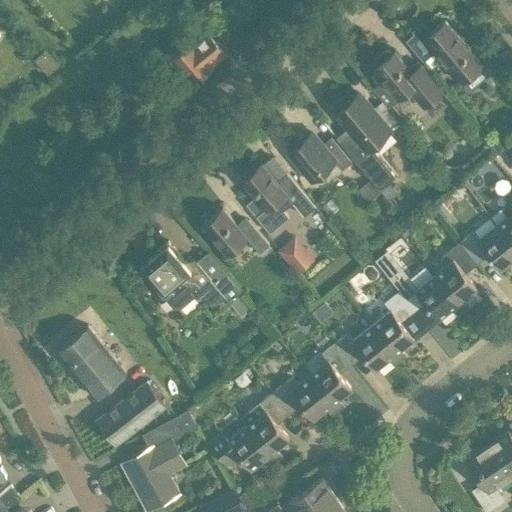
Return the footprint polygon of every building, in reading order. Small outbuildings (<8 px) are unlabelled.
[(221,35),(256,4),(251,0),(236,0),(227,8),(226,6),(208,22),(221,35)] [(413,32),(405,39),(423,61),(436,50),(461,80),(482,63),(444,17),(426,33),(420,26),(413,32)] [(197,34),(169,56),(190,81),(212,63),(224,53),(204,28),(197,34)] [(34,56),(47,71),(57,63),(43,48),(34,56)] [(383,77),(372,87),(388,106),(407,89),(423,109),(444,90),(419,61),(411,69),(393,48),(373,66),(383,77)] [(358,91),(334,110),(347,125),(335,134),(378,187),(394,174),(370,145),(390,129),(358,91)] [(311,129),(287,149),(312,179),(334,160),(340,168),(351,159),(331,135),(322,143),(311,129)] [(261,160),(240,178),(257,198),(248,206),(269,231),(288,214),(283,209),(292,201),(304,215),(315,205),(287,170),(277,179),(261,160)] [(496,222),(511,241),(511,185),(502,194),(507,200),(500,206),(506,213),(496,222)] [(221,204),(201,222),(227,252),(246,236),(258,250),(259,250),(262,254),(272,246),(269,243),(248,218),(239,225),(221,204)] [(472,230),(459,240),(476,261),(488,252),(500,267),(511,257),(511,241),(496,222),(478,236),(472,230)] [(296,231),(279,247),(300,270),(317,255),(296,231)] [(156,250),(139,265),(153,280),(153,284),(162,294),(173,307),(180,307),(194,295),(201,296),(208,303),(215,304),(225,296),(230,302),(231,301),(240,311),(251,302),(207,250),(196,259),(181,258),(176,252),(177,249),(167,238),(157,247),(156,250)] [(444,264),(434,272),(463,309),(469,304),(463,297),(477,286),(465,271),(476,261),(459,240),(447,250),(440,255),(440,260),(444,264)] [(410,280),(397,290),(414,312),(426,303),(437,316),(451,307),(457,314),(463,309),(434,272),(415,287),(410,280)] [(414,312),(397,290),(384,301),(389,307),(371,322),(400,359),(406,354),(400,346),(414,335),(402,321),(414,312)] [(400,359),(371,322),(353,336),(348,329),(334,340),(351,361),(363,352),(375,367),(388,357),(394,364),(400,359)] [(87,324),(56,349),(94,395),(125,369),(87,324)] [(327,357),(309,372),(338,409),(344,404),(337,396),(351,385),(339,371),(351,361),(334,340),(322,350),(327,357)] [(338,409),(309,372),(298,381),(292,374),(272,390),(289,411),(301,402),(312,416),(325,406),(332,414),(338,409)] [(146,377),(94,417),(95,417),(96,417),(115,442),(115,443),(116,444),(167,404),(166,403),(146,377)] [(264,407),(246,421),(276,458),(282,454),(275,446),(288,436),(276,421),(289,411),(272,390),(259,401),(264,407)] [(149,446),(123,460),(147,505),(177,489),(166,469),(183,459),(172,439),(198,426),(189,408),(142,432),(149,446)] [(276,458),(246,421),(227,436),(222,429),(209,440),(226,461),(238,452),(250,465),(263,456),(269,463),(276,458)] [(485,442),(508,475),(511,472),(511,435),(506,427),(485,442)] [(508,475),(485,442),(464,457),(481,481),(471,488),(487,510),(504,498),(495,485),(508,475)] [(297,511),(314,511),(337,497),(322,475),(284,501),(289,509),(295,507),(297,511)] [(0,511),(21,494),(11,483),(0,492),(0,511)] [(233,511),(244,506),(243,505),(234,487),(207,502),(213,511),(233,511)] [(247,487),(239,492),(238,493),(244,504),(248,510),(260,502),(259,502),(247,487)] [(260,502),(248,510),(249,511),(273,511),(283,506),(274,493),(259,502),(260,502)] [(346,511),(337,497),(314,511),(346,511)]
